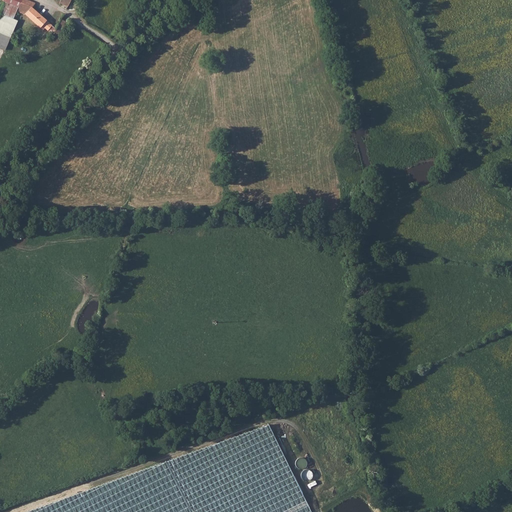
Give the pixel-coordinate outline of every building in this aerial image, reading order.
[(20,7),(29,10),(24,15),(40,28),(46,21),(32,8),(35,3),(26,0),(5,0),(5,2),(7,2),(20,7)] [(14,19),(20,7),(7,2),(2,14),(0,18),(0,48),(6,51),(12,38),(19,21),(14,19)] [(61,19),(53,34),(57,36),(59,31),(62,33),(68,22),(61,19)] [(51,26),(46,22),(40,28),(46,33),(51,26)] [(310,511),(268,426),(137,473),(30,511),(310,511)]
